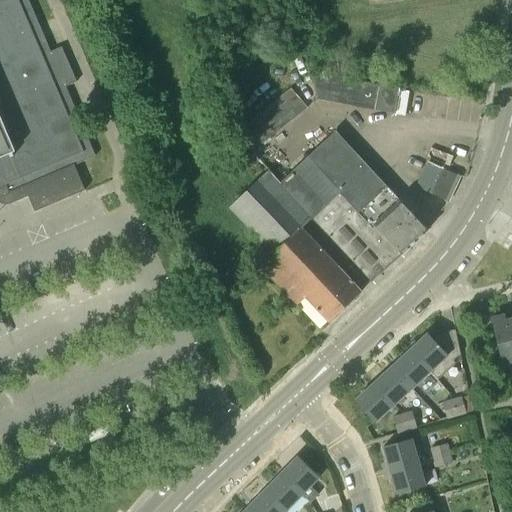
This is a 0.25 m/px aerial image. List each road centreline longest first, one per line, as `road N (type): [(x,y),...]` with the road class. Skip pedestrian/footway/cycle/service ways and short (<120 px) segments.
road 1 (residential): [(296,394),(421,279),(464,228),(500,160),(511,116)]
road 2 (residential): [(172,511),(296,394)]
road 3 (residential): [(364,511),(340,445),(296,394)]
